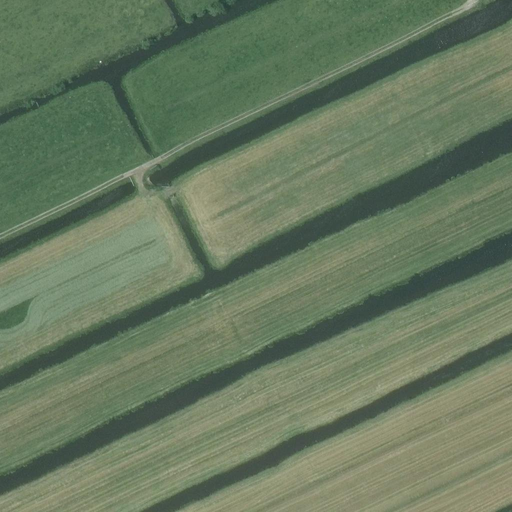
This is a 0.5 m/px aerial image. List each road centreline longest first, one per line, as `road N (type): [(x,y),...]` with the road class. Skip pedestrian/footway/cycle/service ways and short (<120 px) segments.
road 1 (track): [(511,213),(0,459)]
road 2 (track): [(482,0),(0,236)]
